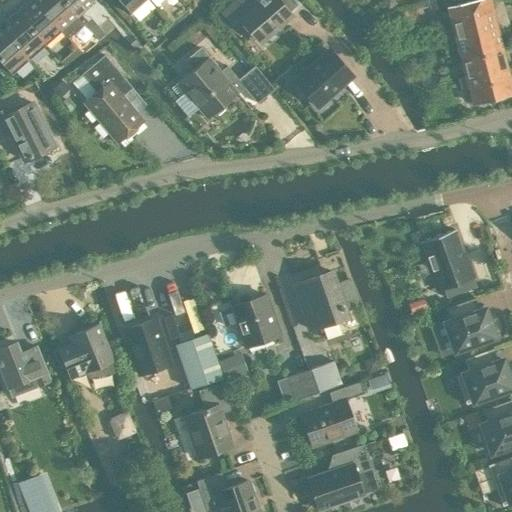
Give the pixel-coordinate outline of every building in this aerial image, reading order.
[(61,30),(60,30),(67,38),(83,23),(63,0),(38,0),(37,1),(61,30)] [(63,0),(83,23),(87,20),(80,13),(94,1),(93,0),(63,0)] [(118,0),(129,13),(143,0),(118,0)] [(233,24),(239,18),(260,42),(291,15),(281,4),(285,0),(259,0),(258,2),(255,0),(237,0),(223,13),(233,24)] [(394,4),(391,0),(385,0),(383,2),(388,9),(394,4)] [(473,0),(447,7),(460,57),(501,46),(489,0),(473,0)] [(17,11),(45,44),(60,30),(61,30),(37,1),(27,10),(23,5),(17,11)] [(5,29),(29,57),(45,44),(17,11),(9,17),(14,22),(5,29)] [(0,59),(11,73),(29,57),(5,29),(0,33),(0,59)] [(511,92),(511,85),(501,46),(460,57),(472,103),(511,92)] [(177,82),(170,87),(178,96),(184,91),(207,118),(238,93),(234,88),(240,83),(226,66),(220,71),(200,47),(184,60),(192,70),(177,82)] [(287,71),(295,80),(294,81),(317,106),(352,75),(329,50),(308,68),(300,59),(287,71)] [(124,97),(123,95),(132,87),(104,54),(81,74),(96,92),(83,103),(116,142),(143,119),(129,103),(127,105),(122,99),(124,97)] [(249,69),(242,75),(248,82),(243,86),(257,103),(274,89),(260,72),(254,65),(249,69)] [(52,89),(59,98),(70,90),(62,80),(52,89)] [(0,140),(12,135),(24,160),(53,145),(31,102),(9,113),(6,108),(0,111),(0,140)] [(454,229),(421,241),(426,257),(423,258),(435,291),(443,288),(446,298),(477,287),(463,251),(462,251),(454,229)] [(310,329),(322,325),(326,339),(341,334),(336,320),(346,317),(344,309),(357,305),(348,280),(335,285),(330,271),(305,280),(309,292),(298,296),(310,329)] [(265,295),(232,306),(246,346),(279,335),(265,295)] [(450,320),(444,322),(455,351),(494,337),(484,308),(479,310),(474,298),(445,308),(450,320)] [(139,374),(170,363),(155,318),(123,329),(139,374)] [(70,378),(85,371),(88,378),(113,372),(112,361),(113,360),(98,323),(69,335),(72,343),(57,349),(70,378)] [(189,389),(222,378),(207,333),(174,344),(181,365),(189,388),(189,389)] [(14,341),(0,346),(0,370),(7,387),(8,386),(33,376),(37,385),(49,380),(35,346),(18,353),(14,341)] [(468,371),(456,376),(466,404),(511,387),(511,386),(502,359),(497,361),(493,348),(464,359),(468,371)] [(333,361),(310,369),(318,391),(340,383),(333,361)] [(318,391),(310,369),(287,377),(295,399),(318,391)] [(223,381),(198,390),(204,409),(184,416),(199,457),(231,446),(219,413),(233,408),(223,381)] [(345,400),(363,393),(359,382),(328,392),(332,404),(300,415),(311,446),(355,430),(345,400)] [(482,409),(477,411),(481,424),(491,452),(511,444),(511,402),(511,399),(482,409)] [(355,472),(370,467),(362,444),(331,455),(336,469),(307,479),(312,494),(310,498),(314,500),(317,509),(347,499),(356,503),(360,494),(363,493),(355,472)] [(511,455),(487,465),(502,506),(511,502),(511,455)] [(220,511),(258,511),(247,480),(225,488),(220,472),(196,481),(206,511),(219,507),(220,511)] [(71,501),(82,497),(78,484),(66,489),(71,501)] [(48,498),(44,486),(32,490),(36,502),(48,498)]
